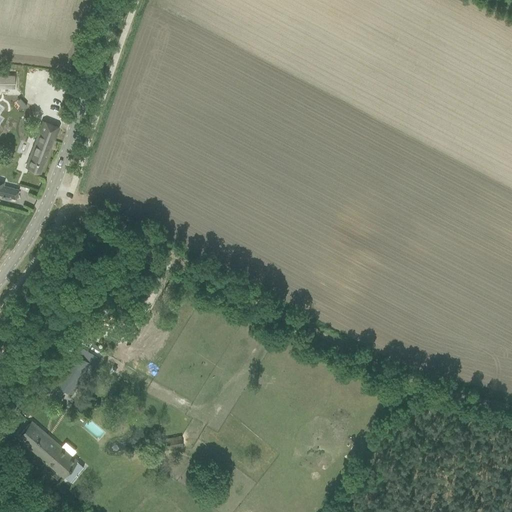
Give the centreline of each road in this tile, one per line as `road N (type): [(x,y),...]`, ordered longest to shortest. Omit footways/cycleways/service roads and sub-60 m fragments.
road 1 (track): [(511,406),(472,400),(312,328),(52,186)]
road 2 (tertiary): [(0,272),(52,186),(117,0)]
